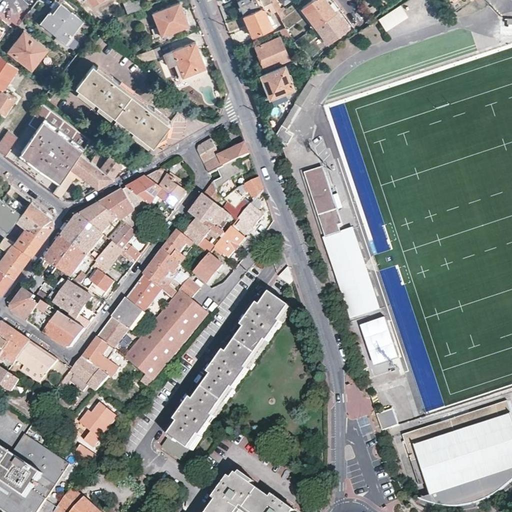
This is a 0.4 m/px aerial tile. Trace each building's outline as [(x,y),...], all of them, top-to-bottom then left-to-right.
[(44,19),(42,22),(65,40),(69,34),(72,36),(73,35),(73,34),(83,20),(55,0),(42,17),(44,19)] [(123,0),(128,12),(142,7),(138,0),(135,0),(131,1),(130,0),(123,0)] [(245,15),(264,7),(261,0),(238,0),(244,15),(245,15)] [(309,0),(298,9),(312,28),(316,25),(334,11),(328,3),(328,2),(327,1),(326,0),(309,0)] [(180,1),(153,12),(163,35),(190,25),(180,1)] [(406,16),(399,5),(377,20),(384,30),(406,16)] [(272,28),(264,7),(245,15),(253,36),(272,28)] [(348,27),(336,10),(334,11),(316,25),(327,42),(348,27)] [(285,40),(291,38),(286,29),(280,31),(285,40)] [(25,32),(11,50),(33,67),(47,48),(25,32)] [(293,41),(298,51),(312,41),(306,32),(293,41)] [(288,59),(279,39),(256,48),(264,68),(288,59)] [(195,40),(164,53),(170,66),(178,62),(185,79),(207,70),(195,40)] [(162,54),(159,46),(153,49),(156,56),(162,54)] [(153,49),(137,55),(144,61),(156,56),(153,49)] [(0,94),(5,87),(19,68),(0,53),(0,94)] [(52,86),(71,61),(61,54),(42,78),(52,86)] [(93,63),(76,86),(134,132),(133,133),(150,147),(167,137),(171,120),(154,107),(152,109),(93,63)] [(295,88),(285,64),(261,75),(269,98),(295,88)] [(319,88),(307,82),(294,103),(295,104),(283,125),(281,125),(274,136),(280,139),(280,138),(287,142),(293,133),(286,129),(287,128),(286,127),(298,108),(300,107),(306,110),(307,109),(306,108),(319,88)] [(5,87),(0,94),(0,108),(6,112),(15,99),(16,100),(18,97),(5,87)] [(91,138),(43,101),(28,123),(37,129),(22,151),(29,157),(29,158),(42,167),(42,168),(61,181),(67,172),(80,153),(91,138)] [(12,146),(18,137),(9,130),(2,140),(12,146)] [(246,144),(243,136),(217,149),(220,156),(221,156),(225,165),(241,158),(250,154),(246,144)] [(217,149),(212,139),(207,141),(199,146),(198,151),(204,163),(220,156),(217,149)] [(2,140),(0,142),(0,150),(6,156),(12,146),(2,140)] [(106,158),(97,151),(91,160),(100,167),(112,176),(122,163),(107,153),(105,156),(107,158),(106,158)] [(91,160),(80,153),(67,172),(73,176),(77,170),(99,187),(115,178),(112,176),(100,167),(91,160)] [(207,169),(209,173),(219,169),(225,165),(221,156),(220,156),(204,163),(207,169)] [(241,158),(225,165),(219,169),(223,177),(215,181),(219,189),(232,179),(233,178),(235,177),(247,171),(241,158)] [(324,176),(321,165),(302,172),(323,237),(339,231),(336,224),(340,222),(326,180),(325,180),(324,176)] [(157,170),(147,176),(180,202),(188,191),(174,182),(176,179),(169,174),(167,177),(157,170)] [(61,181),(54,191),(62,198),(76,178),(73,176),(67,172),(61,181)] [(138,181),(127,187),(133,192),(151,205),(157,199),(158,196),(175,209),(180,202),(147,176),(138,181)] [(261,184),(259,178),(251,182),(247,184),(255,200),(263,190),(261,184)] [(208,189),(204,194),(212,200),(218,193),(213,182),(208,189)] [(0,239),(1,240),(6,233),(19,216),(31,199),(11,184),(3,196),(0,193),(0,239)] [(133,192),(127,187),(111,197),(100,203),(118,217),(122,220),(131,214),(137,211),(128,195),(133,192)] [(218,193),(212,200),(216,203),(222,194),(218,193)] [(197,204),(190,213),(195,217),(223,238),(228,232),(225,229),(223,231),(222,230),(230,219),(235,223),(237,221),(229,214),(216,203),(212,200),(204,194),(197,204)] [(44,208),(31,199),(19,216),(28,223),(15,240),(31,253),(54,223),(52,215),(44,208)] [(254,201),(248,208),(240,218),(241,220),(237,225),(247,233),(263,215),(262,214),(264,213),(258,208),(258,205),(254,201)] [(241,202),(229,214),(237,221),(240,218),(248,208),(241,202)] [(90,209),(80,215),(105,235),(109,238),(115,232),(109,227),(118,217),(100,203),(90,209)] [(70,226),(63,236),(89,255),(105,235),(80,215),(77,217),(70,226)] [(183,229),(181,231),(199,245),(203,240),(209,233),(220,241),(223,238),(195,217),(185,230),(183,229)] [(142,235),(143,236),(146,231),(131,219),(127,224),(128,224),(142,235)] [(142,235),(128,224),(123,230),(113,241),(137,260),(141,254),(132,246),(129,249),(126,246),(133,238),(136,240),(137,241),(142,235)] [(353,226),(339,231),(367,311),(380,307),(353,226)] [(228,232),(223,238),(220,241),(216,246),(228,256),(244,238),(243,237),(246,235),(240,230),(238,232),(232,227),(228,232)] [(166,246),(164,249),(182,264),(194,249),(206,258),(210,253),(199,245),(181,231),(178,229),(173,235),(166,246)] [(339,231),(323,237),(351,317),(367,311),(339,231)] [(0,266),(14,277),(21,267),(31,253),(15,240),(6,233),(1,240),(0,241),(0,243),(8,249),(0,261),(0,260),(0,266)] [(220,241),(209,233),(203,240),(206,242),(209,239),(217,245),(220,241)] [(55,246),(45,260),(74,279),(78,274),(76,273),(89,255),(63,236),(55,246)] [(132,246),(136,240),(133,238),(126,246),(129,249),(132,246)] [(101,257),(113,241),(110,239),(98,255),(101,257)] [(137,260),(113,241),(101,257),(98,261),(95,265),(106,274),(122,252),(132,261),(134,263),(137,260)] [(150,266),(144,275),(159,286),(166,278),(171,272),(174,274),(177,270),(182,264),(164,249),(150,266)] [(198,275),(197,276),(205,283),(222,264),(210,253),(206,258),(194,272),(198,275)] [(106,274),(95,265),(87,274),(81,283),(103,298),(115,281),(106,274)] [(14,277),(0,266),(0,293),(2,293),(9,284),(14,277)] [(180,272),(177,270),(174,274),(171,272),(166,278),(172,282),(180,272)] [(83,271),(76,280),(81,283),(87,274),(83,271)] [(135,286),(127,297),(146,312),(163,289),(159,286),(144,275),(135,286)] [(179,290),(181,292),(189,298),(199,286),(191,280),(193,277),(192,275),(188,279),(179,290)] [(69,314),(67,316),(75,321),(82,312),(93,297),(71,282),(55,302),(60,305),(58,307),(69,314)] [(164,291),(173,297),(176,294),(167,287),(164,291)] [(37,296),(25,288),(12,305),(13,310),(20,315),(28,321),(41,304),(34,300),(37,296)] [(125,357),(146,373),(154,379),(206,313),(189,298),(181,292),(126,356),(125,357)] [(162,446),(182,460),(200,434),(202,435),(215,416),(213,415),(233,387),(235,389),(249,369),(246,367),(266,339),(269,341),(282,322),(279,320),(289,306),(269,292),(260,305),(257,303),(252,311),(251,310),(246,317),(247,318),(242,325),(245,327),(227,352),(224,350),(219,358),(218,358),(214,364),(215,364),(210,372),(212,374),(195,400),(192,398),(187,404),(186,404),(180,412),(181,413),(177,419),(179,421),(162,446)] [(120,307),(113,316),(133,331),(147,313),(146,312),(127,297),(120,307)] [(41,304),(28,321),(36,326),(45,332),(60,312),(44,301),(41,304)] [(72,346),(86,328),(75,321),(67,316),(60,312),(45,332),(51,336),(64,345),(67,347),(72,346)] [(86,328),(93,319),(82,312),(75,321),(86,328)] [(105,327),(98,336),(114,348),(115,348),(125,337),(130,341),(135,334),(133,331),(113,316),(105,327)] [(386,316),(361,324),(374,362),(399,354),(386,316)] [(0,359),(7,349),(18,332),(4,322),(0,323),(0,359)] [(21,358),(32,341),(26,337),(18,332),(7,349),(21,358)] [(92,345),(83,357),(110,376),(114,379),(117,374),(103,363),(106,359),(100,354),(102,351),(109,356),(114,348),(98,336),(92,345)] [(45,350),(32,341),(21,358),(19,361),(25,365),(22,368),(22,369),(40,383),(43,380),(58,359),(45,350)] [(110,376),(83,357),(80,360),(73,369),(61,385),(66,389),(72,381),(84,391),(90,384),(97,390),(100,387),(110,376)] [(0,377),(4,380),(2,383),(14,391),(14,390),(17,392),(19,389),(16,387),(22,378),(12,372),(0,364),(0,363),(0,377)] [(142,379),(151,387),(156,381),(154,379),(146,373),(142,379)] [(369,378),(365,380),(369,390),(373,389),(369,378)] [(36,389),(29,400),(31,402),(33,402),(38,402),(40,404),(46,396),(36,389)] [(9,399),(4,405),(14,411),(18,405),(9,399)] [(511,406),(510,400),(404,435),(420,485),(428,482),(432,496),(511,469),(511,406)] [(119,416),(101,402),(93,412),(90,409),(80,422),(82,423),(90,417),(108,431),(119,416)] [(398,423),(392,408),(377,413),(382,429),(398,423)] [(108,431),(90,417),(82,423),(92,431),(85,440),(94,447),(108,431)] [(0,443),(0,506),(8,511),(37,511),(47,499),(70,463),(26,433),(13,452),(0,443)] [(97,455),(81,444),(75,451),(92,462),(97,455)] [(294,511),(296,510),(274,495),(272,498),(236,472),(232,478),(230,476),(214,497),(217,499),(207,511),(238,511),(243,506),(251,511),(294,511)] [(70,511),(84,498),(72,487),(58,505),(64,511),(70,511)] [(84,498),(70,511),(101,511),(84,497),(84,498)] [(51,511),(56,505),(47,499),(37,511),(51,511)]
